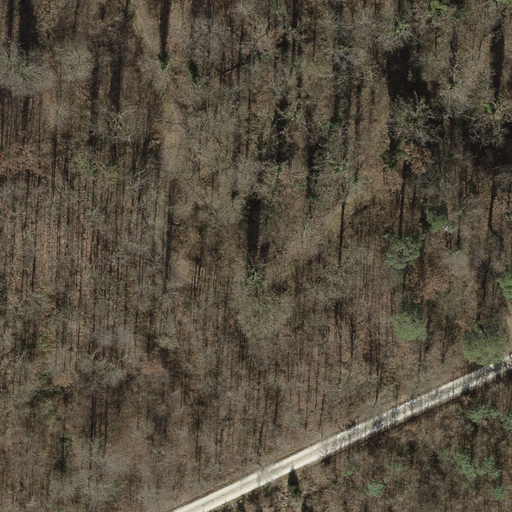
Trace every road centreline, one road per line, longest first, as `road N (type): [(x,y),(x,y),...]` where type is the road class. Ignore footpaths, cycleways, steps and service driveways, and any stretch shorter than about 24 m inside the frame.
road 1 (track): [(126,0),(164,104),(170,153),(156,233),(179,262),(226,290),(271,286),(362,197),(395,191),(444,209),(511,319)]
road 2 (track): [(511,367),(199,511)]
